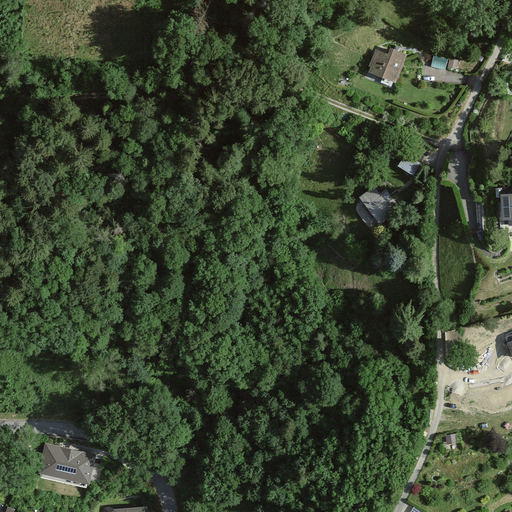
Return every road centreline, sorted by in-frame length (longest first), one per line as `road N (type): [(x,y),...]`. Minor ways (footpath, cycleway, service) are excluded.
road 1 (unclassified): [(395,511),(434,432),(445,382),(434,268),(438,168),(511,15)]
road 2 (track): [(446,145),(284,79),(236,68),(143,90),(68,94),(0,121)]
road 3 (residential): [(169,511),(157,474),(120,446),(78,430),(0,424)]
road 4 (track): [(185,0),(284,79)]
